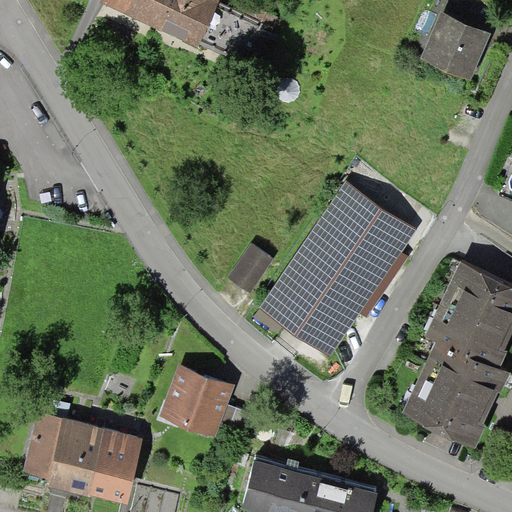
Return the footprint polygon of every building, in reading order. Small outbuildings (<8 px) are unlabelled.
[(100,0),(100,2),(197,47),(219,0),(100,0)] [(470,80),(491,33),(442,11),(421,58),(470,80)] [(329,357),(360,312),(402,251),(417,230),(346,181),(259,308),(260,309),(282,325),(329,357)] [(274,258),(251,242),(228,275),(251,291),(274,258)] [(408,256),(402,251),(360,312),(366,317),(408,256)] [(426,337),(436,341),(500,370),(511,342),(511,287),(460,264),(426,337)] [(277,333),(282,325),(260,309),(254,317),(277,333)] [(510,374),(500,370),(436,341),(402,417),(426,427),(475,449),(500,393),(501,393),(510,374)] [(235,383),(179,363),(160,415),(216,436),(235,383)] [(143,439),(38,413),(23,472),(48,479),(46,486),(89,497),(90,495),(127,504),(143,439)] [(256,457),(242,508),(255,511),(373,511),(380,490),(298,468),(286,465),(256,457)] [(286,465),(298,468),(300,461),(287,458),(286,465)] [(175,511),(180,494),(138,484),(131,511),(175,511)]
